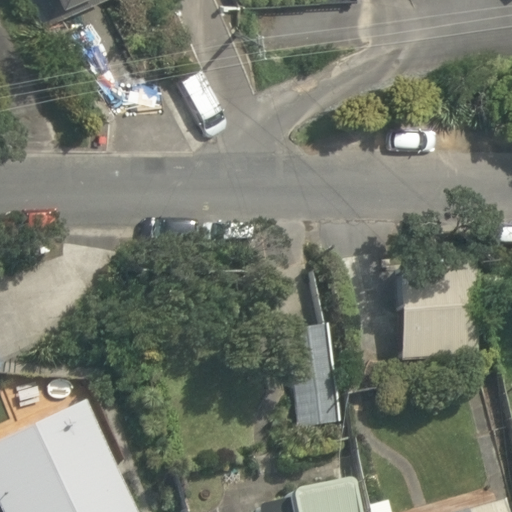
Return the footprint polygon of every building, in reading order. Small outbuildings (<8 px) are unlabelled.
[(45,0),(52,14),(81,0),(45,0)] [(469,265),(385,267),(387,364),(472,362),(469,265)] [(341,417),(326,330),(279,338),(293,425),(341,417)] [(131,511),(76,396),(0,432),(0,511),(131,511)] [(351,511),(347,478),(275,488),(278,511),(351,511)]
